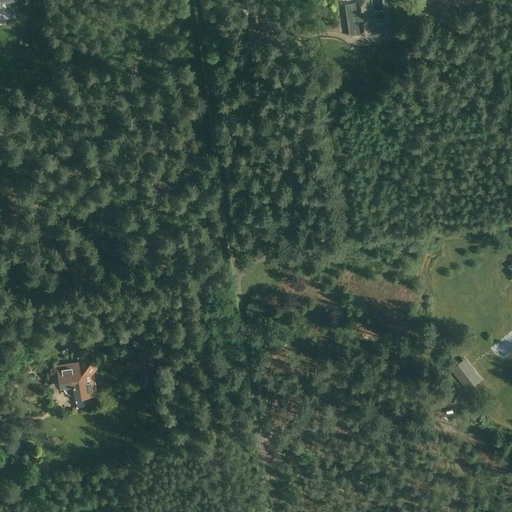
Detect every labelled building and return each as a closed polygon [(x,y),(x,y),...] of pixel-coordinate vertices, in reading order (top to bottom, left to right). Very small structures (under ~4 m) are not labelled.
[(357,3),(346,5),(350,36),(370,33),(368,20),(367,20),(367,19),(366,14),(367,14),(365,1),(357,2),(357,3)] [(256,7),(256,32),(277,32),(278,8),(256,7)] [(154,352),(171,367),(178,360),(168,351),(171,348),(163,342),(161,345),(160,344),(154,352)] [(151,383),(147,350),(137,352),(138,360),(125,361),(126,371),(139,369),(141,384),(151,383)] [(59,365),(62,386),(76,384),(77,396),(95,393),(92,372),(97,365),(84,356),(80,363),(59,365)]
